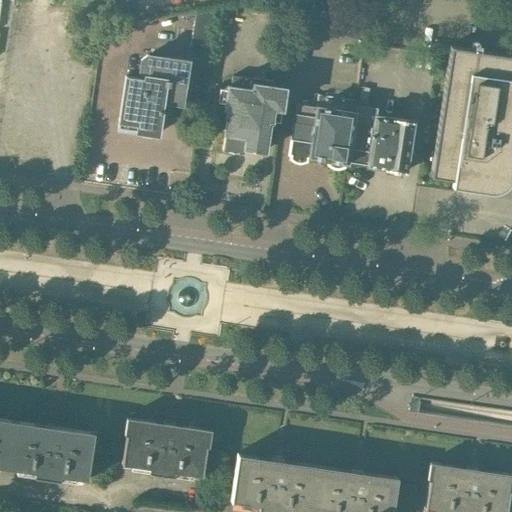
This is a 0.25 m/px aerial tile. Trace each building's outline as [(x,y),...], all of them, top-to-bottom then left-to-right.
[(216,7),(195,10),(188,63),(207,66),(216,7)] [(507,165),(511,130),(511,54),(450,45),(430,175),(446,178),(444,191),(484,197),(487,197),(489,196),(492,195),(494,194),(497,193),(499,191),(501,190),(503,188),(504,185),(505,183),(506,181),(507,178),(508,176),(508,173),(508,170),(507,168),(507,165)] [(125,79),(123,98),(122,98),(122,101),(120,117),(119,120),(120,120),(119,127),(123,131),(133,132),(138,130),(159,133),(163,93),(183,96),(188,63),(149,58),(146,58),(141,62),(139,73),(144,79),(144,81),(125,79)] [(275,61),(273,78),(285,80),(287,62),(275,61)] [(251,89),(227,86),(227,89),(220,88),(219,102),(225,103),(224,107),(228,107),(225,132),(226,133),(224,149),(243,152),(244,147),(265,150),(270,120),(280,121),(285,88),(273,86),(274,81),(254,78),(252,88),(251,88),(251,89)] [(345,166),(346,162),(348,162),(354,122),(357,99),(319,94),(317,107),(313,106),(311,116),(295,114),(289,154),(291,154),(291,157),(295,162),(302,163),(308,160),(308,157),(328,159),(328,163),(331,167),(340,168),(345,166)] [(373,125),(354,122),(348,162),(405,171),(413,119),(375,114),(373,125)] [(0,335),(150,358),(150,359),(147,374),(168,377),(183,380),(324,401),(324,399),(379,407),(400,410),(408,411),(418,413),(436,415),(436,416),(439,418),(503,427),(506,410),(511,411),(511,264),(447,255),(387,246),(288,232),(266,229),(250,226),(238,237),(223,250),(35,222),(0,216),(0,335)] [(126,434),(122,464),(124,464),(123,468),(150,472),(172,476),(199,479),(200,475),(202,476),(206,445),(208,445),(210,430),(211,430),(211,428),(126,416),(126,417),(127,418),(125,433),(126,434)] [(0,470),(7,471),(14,420),(0,417),(0,470)] [(94,431),(14,420),(7,471),(60,479),(84,482),(85,479),(87,479),(94,431)] [(290,511),(310,511),(318,464),(238,452),(231,500),(233,501),(232,504),(282,511),(283,511),(290,511)] [(511,490),(511,484),(511,472),(430,461),(431,462),(428,478),(429,478),(425,508),(427,508),(426,511),(506,511),(509,490),(511,490)] [(318,464),(310,511),(395,511),(396,509),(393,509),(398,476),(318,464)]
